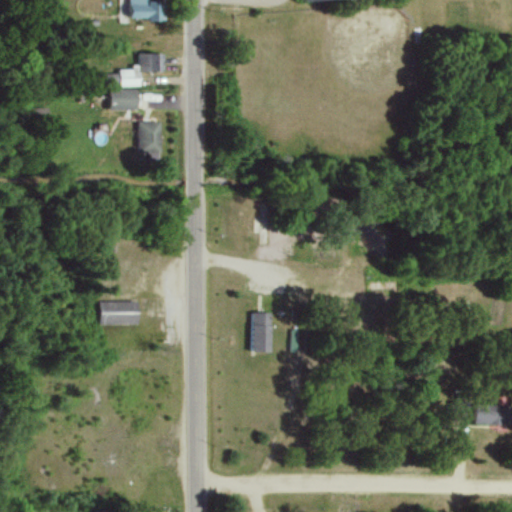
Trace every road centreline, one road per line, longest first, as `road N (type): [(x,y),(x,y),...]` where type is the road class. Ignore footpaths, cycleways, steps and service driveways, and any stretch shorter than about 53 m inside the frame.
road 1 (tertiary): [(198,511),(189,0)]
road 2 (residential): [(511,481),(198,479)]
